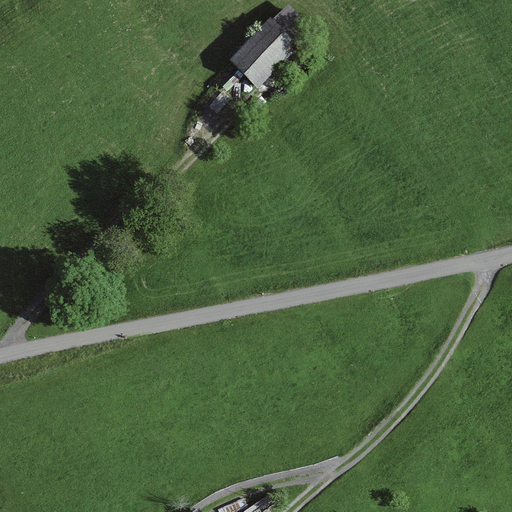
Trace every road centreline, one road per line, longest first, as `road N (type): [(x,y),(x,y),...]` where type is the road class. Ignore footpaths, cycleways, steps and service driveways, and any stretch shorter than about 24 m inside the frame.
road 1 (track): [(233,110),(29,318),(8,355)]
road 2 (track): [(298,511),(387,430),(436,367),(494,258)]
